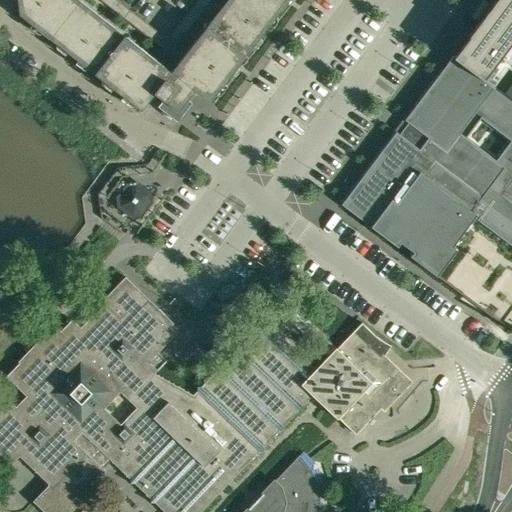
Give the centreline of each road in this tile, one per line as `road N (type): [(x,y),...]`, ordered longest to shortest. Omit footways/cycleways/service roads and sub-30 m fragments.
road 1 (unclassified): [(511,382),(265,205)]
road 2 (residential): [(228,176),(202,155),(130,123),(0,21)]
road 3 (unclassified): [(265,205),(202,288),(165,261),(228,176)]
road 4 (unclassified): [(358,0),(228,176)]
road 5 (tertiary): [(511,392),(488,511)]
